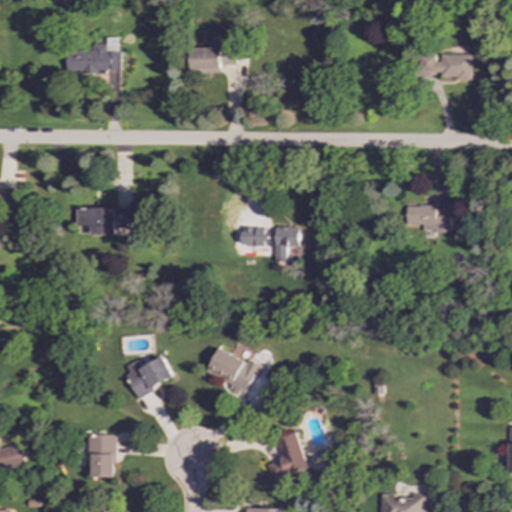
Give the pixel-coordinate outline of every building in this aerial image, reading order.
[(119,52),(107,52),(107,46),(78,46),(78,56),(70,56),(70,72),(83,72),(83,77),(107,78),(107,89),(119,89),(119,52)] [(190,72),(221,73),(221,66),(242,67),(243,49),(191,48),(190,72)] [(438,54),(419,54),(419,73),(440,73),(440,79),(472,79),(472,54),(438,54)] [(0,206),(21,207),(21,188),(0,187),(0,206)] [(435,205),(406,205),(406,224),(423,224),(423,232),(450,231),(449,215),(435,215),(435,205)] [(91,235),(131,235),(131,207),(76,208),(77,226),(91,226),(91,235)] [(277,262),(300,261),(299,227),(275,228),(277,262)] [(242,245),(272,246),(273,228),(242,228),(242,245)] [(246,362),(218,348),(205,373),(244,394),(259,366),(247,359),(246,362)] [(136,396),(173,379),(162,356),(138,368),(134,361),(122,367),(136,396)] [(308,470),(298,432),(275,438),(281,460),(267,464),(271,481),(308,470)] [(88,477),(114,477),(114,434),(89,434),(88,477)] [(0,471),(25,466),(20,444),(0,448),(0,471)] [(424,511),(425,496),(381,495),(380,511),(424,511)] [(112,511),(112,503),(98,503),(98,511),(112,511)]
